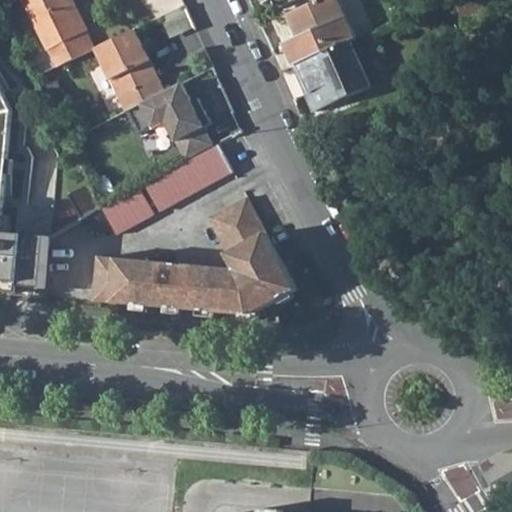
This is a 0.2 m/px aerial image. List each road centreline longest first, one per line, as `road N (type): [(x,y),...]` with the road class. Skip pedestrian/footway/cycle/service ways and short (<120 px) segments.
road 1 (residential): [(398,350),(359,292),(217,0)]
road 2 (tertiary): [(176,372),(370,416)]
road 3 (tertiary): [(374,371),(176,372)]
road 4 (tertiary): [(0,358),(176,372)]
